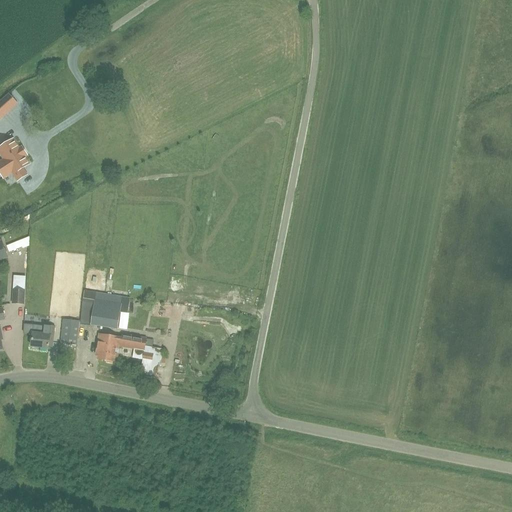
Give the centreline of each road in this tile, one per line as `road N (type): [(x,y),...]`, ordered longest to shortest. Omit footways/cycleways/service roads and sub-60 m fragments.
road 1 (unclassified): [(249,416),(312,77),(312,0)]
road 2 (unclassified): [(249,416),(511,469)]
road 3 (unclassified): [(0,378),(60,378),(249,416)]
